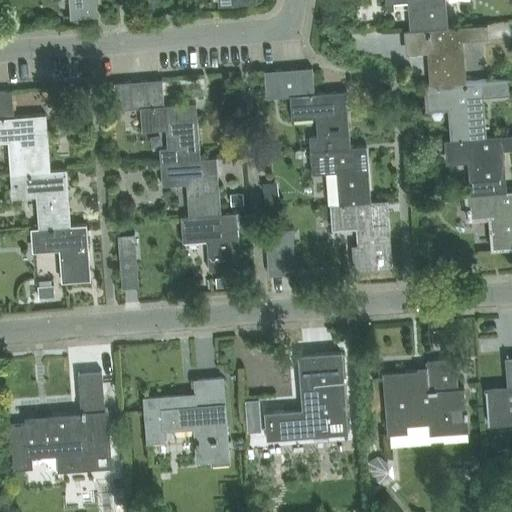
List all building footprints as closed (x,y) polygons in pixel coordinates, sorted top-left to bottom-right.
[(94,0),(71,0),(72,15),(95,13),(94,0)] [(441,0),(409,0),(412,29),(444,27),(441,0)] [(489,37),(488,23),(444,27),(412,29),(407,29),(408,49),(430,48),(432,83),(464,81),(461,39),(489,37)] [(314,93),(312,67),(296,68),(298,95),(314,93)] [(298,95),(296,68),(280,69),(282,95),(282,96),(290,96),(290,95),(298,95)] [(280,69),(264,71),(266,96),(266,98),(282,96),(282,95),(280,69)] [(481,96),(509,93),(508,78),(464,81),(432,83),(426,84),(428,108),(450,106),(452,138),(484,136),(481,96)] [(164,105),(162,79),(146,80),(148,106),(164,105)] [(148,106),(146,80),(130,81),(132,107),(132,108),(140,108),(140,107),(148,106)] [(132,107),(130,81),(114,83),(116,109),(132,108),(132,107)] [(319,149),(350,146),(346,90),(314,93),(298,95),(290,95),(290,96),(292,115),(316,113),(317,135),(309,136),(311,149),(319,149)] [(0,91),(0,117),(14,116),(12,91),(0,91)] [(160,161),(168,161),(200,158),(196,102),(164,105),(148,106),(140,107),(140,108),(142,126),(166,125),(167,146),(159,147),(160,161)] [(0,140),(7,139),(10,173),(18,172),(50,170),(46,114),(14,116),(0,117),(0,140)] [(501,149),(511,148),(511,133),(484,136),(452,138),(447,139),(448,159),(470,157),(472,193),(504,190),(501,149)] [(336,167),(339,203),(351,202),(371,201),(366,145),(350,146),(319,149),(311,149),(312,169),(336,167)] [(186,179),(189,215),(221,212),(216,157),(200,158),(168,161),(160,161),(162,181),(186,179)] [(38,227),(70,225),(66,169),(50,170),(18,172),(10,173),(12,197),(35,196),(38,227)] [(266,189),(268,204),(279,202),(278,188),(266,189)] [(511,189),(504,190),(472,193),(466,193),(467,217),(471,217),(471,215),(493,213),(494,231),(491,231),(493,247),(511,245),(511,189)] [(243,204),(242,192),(230,193),(230,205),(243,204)] [(331,204),(333,226),(356,224),(358,242),(352,243),(354,268),(392,265),(387,199),(371,201),(351,202),(339,203),(331,204)] [(435,201),(424,201),(425,212),(433,212),(436,209),(435,201)] [(221,212),(189,215),(181,216),(183,237),(206,235),(209,270),(241,267),(237,211),(221,212)] [(61,281),(91,279),(86,223),(70,225),(38,227),(33,227),(35,248),(59,246),(61,281)] [(290,230),(266,232),(269,273),(294,271),(290,230)] [(135,233),(118,234),(120,258),(137,257),(135,233)] [(215,277),(215,287),(227,286),(227,276),(215,277)] [(39,285),(37,285),(38,297),(54,296),(53,284),(51,284),(39,285)] [(341,351),(301,354),(299,355),(303,409),(265,412),(267,437),(330,433),(329,419),(346,418),(341,351)] [(458,387),(455,359),(426,361),(426,368),(383,371),(387,431),(407,429),(406,423),(429,421),(429,431),(467,428),(464,387),(458,387)] [(511,359),(508,360),(510,388),(486,390),(489,423),(511,421),(511,359)] [(81,416),(25,420),(26,424),(10,425),(14,468),(33,467),(32,456),(60,454),(61,467),(94,464),(93,451),(111,450),(108,408),(105,409),(102,371),(78,372),(81,416)] [(144,397),(147,442),(165,440),(164,429),(197,426),(200,459),(229,457),(223,377),(193,379),(195,398),(185,399),(184,394),(144,397)] [(259,398),(245,399),(247,431),(261,430),(259,398)] [(386,462),(378,457),(369,462),(370,474),(379,479),(387,473),(386,462)] [(123,487),(113,487),(114,499),(124,499),(123,487)]
